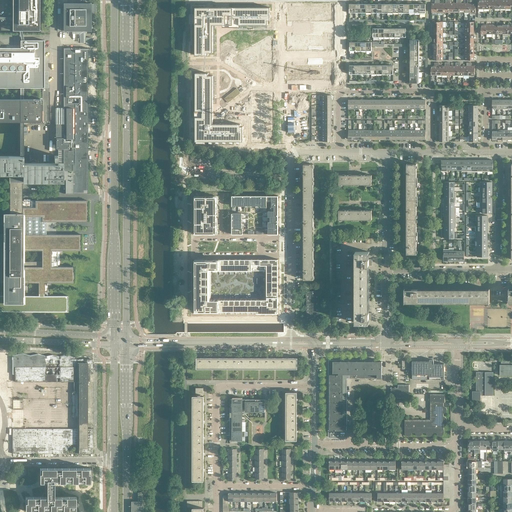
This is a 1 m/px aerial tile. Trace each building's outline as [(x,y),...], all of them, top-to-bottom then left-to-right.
[(22,31),(40,31),(39,0),(12,0),(13,31),(19,31),(22,31)] [(91,3),(64,3),(63,31),(82,31),(82,36),(85,36),(85,31),(91,31),(91,3)] [(292,4),(288,4),(288,20),(331,20),(331,4),(323,4),(323,9),(292,9),(292,4)] [(203,7),(195,7),(195,14),(195,17),(195,24),(195,25),(195,55),(199,55),(201,55),(203,55),(206,55),(208,55),(208,52),(213,52),(213,25),(215,25),(222,25),(229,25),(232,25),(233,25),(240,25),(268,25),(268,20),(270,20),(270,18),(270,11),(270,7),(229,7),(215,7),(214,7),(213,7),(206,7),(203,7)] [(0,173),(9,173),(9,177),(10,177),(10,183),(10,214),(10,219),(6,219),(6,223),(7,223),(7,228),(10,228),(10,235),(4,235),(0,234),(0,250),(0,267),(0,266),(0,282),(4,283),(4,296),(0,295),(0,311),(19,312),(45,312),(66,312),(66,298),(66,296),(66,295),(51,295),(46,295),(46,283),(73,283),(73,267),(57,267),(57,250),(80,250),(80,235),(46,235),(46,222),(87,221),(87,201),(22,201),(22,183),(22,180),(58,180),(63,180),(65,180),(65,193),(65,194),(87,194),(87,193),(87,48),(66,48),(66,123),(63,123),(62,123),(56,123),(56,124),(56,129),(56,138),(56,149),(63,149),(63,163),(57,163),(57,161),(58,161),(58,155),(54,155),(54,161),(55,161),(55,163),(40,163),(23,163),(23,131),(27,131),(27,126),(23,126),(23,122),(32,122),(40,122),(42,122),(42,99),(40,99),(23,99),(23,88),(44,88),(48,88),(48,71),(44,71),(44,40),(24,40),(22,31),(19,31),(21,40),(20,40),(20,48),(0,47),(0,173)] [(292,33),(288,33),(288,50),(331,50),(331,33),(323,33),(323,39),(292,39),(292,33)] [(232,59),(232,60),(232,61),(233,61),(234,62),(235,62),(267,81),(268,82),(269,82),(270,82),(271,82),(271,81),(272,80),(272,79),(272,77),(272,40),(272,39),(272,38),(271,38),(271,37),(270,37),(269,37),(268,37),(233,57),(233,58),(232,59)] [(292,63),(288,63),(288,79),(331,79),(331,63),(323,63),(323,68),(292,68),(292,63)] [(208,73),(195,73),(195,138),(195,141),(206,141),(209,141),(212,141),(216,141),(219,141),(223,141),(226,141),(230,141),(233,141),(237,142),(240,141),(243,141),(243,126),(240,126),(241,124),(213,124),(213,76),(208,76),(208,73)] [(272,93),(253,93),(253,141),(272,141),(272,93)] [(323,164),(304,164),(304,223),(323,223),(323,164)] [(373,164),(340,164),(340,223),(373,223),(373,164)] [(407,164),(407,179),(407,182),(416,182),(416,164),(414,164),(412,164),(407,164)] [(416,182),(407,182),(407,200),(416,200),(416,182)] [(278,196),(266,196),(266,208),(267,208),(267,202),(272,202),(278,202),(278,196)] [(217,197),(195,197),(195,233),(217,233),(217,225),(217,218),(217,197)] [(416,200),(407,200),(407,214),(407,218),(416,218),(416,200)] [(278,211),(278,202),(272,202),(272,207),(272,211),(270,211),(268,211),(278,211)] [(416,218),(407,218),(407,236),(416,236),(416,218)] [(407,249),(407,252),(407,254),(416,254),(416,236),(407,236),(407,249)] [(304,240),(304,313),(323,313),(323,240),(304,240)] [(356,255),(351,255),(351,316),(356,316),(356,323),(368,323),(368,319),(372,319),(372,308),(368,308),(368,265),(372,265),(372,255),(369,255),(369,252),(355,252),(356,255)] [(219,259),(193,259),(193,313),(256,313),(278,313),(278,259),(219,259)] [(405,302),(408,302),(441,302),(489,302),(489,289),(418,289),(418,286),(408,286),(408,290),(405,290),(405,302)] [(206,357),(203,357),(204,357),(197,357),(197,368),(215,368),(215,357),(206,357)] [(215,357),(215,368),(231,368),(231,357),(225,357),(222,357),(215,357)] [(231,357),(231,368),(247,368),(247,357),(240,357),(238,357),(231,357)] [(247,357),(247,368),(263,368),(263,357),(256,357),(254,357),(247,357)] [(270,357),(263,357),(263,368),(279,368),(279,357),(273,357),(270,357)] [(279,357),(279,368),(298,369),(298,357),(289,357),(288,357),(286,357),(279,357)] [(71,359),(71,409),(92,409),(92,359),(71,359)] [(382,360),(328,359),(328,439),(332,439),(347,437),(347,430),(347,425),(347,378),(377,378),(381,378),(382,378),(382,362),(382,360)] [(511,360),(501,361),(501,365),(500,365),(500,375),(511,375),(511,360)] [(54,361),(2,361),(2,381),(18,381),(18,405),(38,405),(38,381),(54,381),(54,361)] [(444,379),(444,364),(444,363),(434,363),(434,361),(430,361),(429,361),(421,361),(412,361),(412,379),(444,379)] [(493,372),(476,372),(476,384),(478,384),(478,387),(476,387),(476,391),(472,391),(472,403),(480,403),(480,396),(493,396),(493,372)] [(390,387),(390,388),(391,388),(391,392),(390,392),(390,393),(391,393),(391,397),(409,397),(409,385),(398,385),(398,388),(395,388),(395,387),(395,388),(393,388),(393,387),(391,387),(390,387)] [(193,396),(193,414),(204,414),(204,405),(204,402),(204,396),(203,396),(203,388),(196,388),(196,396),(193,396)] [(286,392),(286,408),(297,408),(297,401),(297,399),(297,392),(286,392)] [(445,394),(430,394),(430,420),(405,420),(405,432),(405,434),(406,435),(407,436),(409,436),(410,435),(411,434),(412,433),(415,433),(416,434),(417,435),(418,436),(420,436),(421,435),(422,434),(422,433),(426,433),(426,434),(427,435),(429,436),(430,436),(432,435),(433,434),(433,433),(437,433),(437,434),(438,436),(439,436),(441,436),(442,436),(443,434),(444,433),(444,427),(443,427),(443,423),(445,423),(446,422),(447,421),(447,419),(446,418),(445,417),(443,416),(443,413),(445,413),(446,412),(447,410),(446,408),(446,407),(444,406),(443,406),(443,403),(445,403),(445,394)] [(297,408),(286,408),(286,424),(297,424),(297,417),(297,415),(297,408)] [(193,414),(193,430),(204,430),(204,423),(204,421),(204,414),(193,414)] [(93,422),(31,422),(31,454),(93,454),(93,422)] [(297,424),(286,424),(286,440),(297,440),(297,433),(298,433),(297,431),(297,424)] [(193,430),(193,446),(204,446),(204,439),(204,437),(204,436),(204,430),(193,430)] [(193,446),(193,462),(204,462),(204,455),(204,453),(204,446),(193,446)] [(204,462),(193,462),(193,481),(204,481),(204,471),(204,469),(204,468),(204,462)] [(40,468),(27,468),(27,476),(27,497),(26,497),(26,511),(76,511),(90,511),(90,482),(90,468),(40,468)] [(143,501),(138,501),(131,501),(130,511),(143,511),(144,501),(143,501)]
